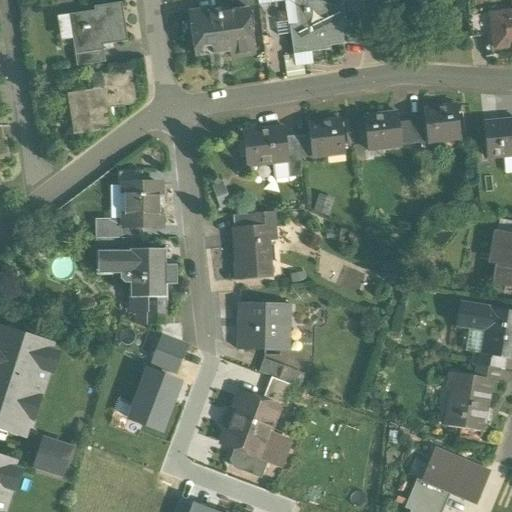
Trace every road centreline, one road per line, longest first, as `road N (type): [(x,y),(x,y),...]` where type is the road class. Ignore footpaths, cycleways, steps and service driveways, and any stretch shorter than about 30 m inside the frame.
road 1 (residential): [(172,120),(186,147),(207,355),(174,466),(285,509)]
road 2 (residential): [(511,86),(371,85),(172,120)]
road 3 (residential): [(172,120),(133,135),(48,191),(0,235)]
road 4 (residential): [(153,0),(172,120)]
